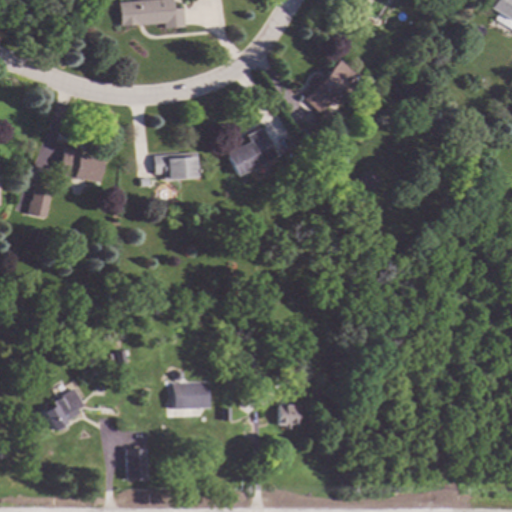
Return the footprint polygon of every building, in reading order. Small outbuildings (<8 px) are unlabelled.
[(169,0),(170,9),(180,8),(182,27),(160,29),(159,21),(117,25),(115,2),(136,0),(169,0)] [(511,0),(511,31),(491,19),(494,12),(486,7),(490,0),(511,0)] [(446,45),(445,51),(435,49),(436,43),(446,45)] [(361,79),(357,84),(348,76),(343,81),(349,88),(337,100),(332,95),(314,112),(300,98),(340,58),(361,79)] [(382,89),(372,99),(367,94),(377,83),(382,89)] [(273,156),(234,175),(223,153),(245,142),(242,135),(259,127),(273,156)] [(290,145),(284,148),(279,139),(285,135),(290,145)] [(100,157),(95,181),(70,176),(69,180),(53,176),(59,148),(100,157)] [(194,178),(160,181),(160,174),(151,175),(149,155),(192,152),(194,178)] [(48,188),(41,216),(24,212),(30,184),(48,188)] [(124,365),(114,367),(112,352),(122,350),(124,365)] [(251,367),(242,367),(242,353),(250,353),(251,367)] [(175,370),(178,373),(179,375),(178,377),(175,380),(171,380),(170,379),(169,377),(169,374),(170,371),(172,370),(175,370)] [(255,386),(245,386),(244,372),(254,372),(255,386)] [(204,408),(168,409),(167,384),(203,383),(204,408)] [(79,405),(73,409),(75,413),(49,428),(38,411),(48,405),(47,403),(57,397),(56,395),(69,388),(79,405)] [(295,405),(294,425),(286,425),(286,429),(280,429),(280,424),(273,424),(274,404),(295,405)] [(226,408),(225,420),(218,420),(218,408),(226,408)] [(141,480),(122,481),(120,449),(140,448),(141,480)]
